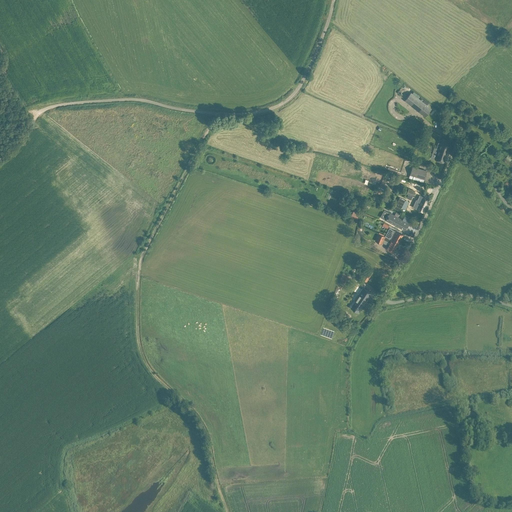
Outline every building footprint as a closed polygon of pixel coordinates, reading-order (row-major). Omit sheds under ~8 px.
[(411,93),(405,100),(425,116),(431,109),(411,93)] [(448,152),(451,142),(442,139),(439,147),(442,148),(441,150),(442,150),(442,149),(444,150),(444,151),(448,152)] [(444,162),(445,160),(448,152),(444,151),(444,150),(442,149),(442,150),(441,150),(442,148),(439,147),(435,159),(444,162)] [(424,179),(427,171),(412,166),(410,174),(424,179)] [(389,189),(392,181),(383,177),(380,185),(389,189)] [(429,200),(425,198),(422,197),(420,201),(418,200),(417,202),(416,202),(414,208),(424,212),(430,200),(429,200)] [(409,223),(405,221),(387,211),(384,219),(394,224),(405,230),(409,223)] [(403,235),(398,233),(395,231),(390,239),(382,235),(398,243),(403,235)] [(387,248),(389,249),(394,252),(398,243),(382,235),(378,233),(375,232),(374,235),(376,236),(374,240),(382,244),(384,239),(390,243),(387,248)] [(362,279),(366,282),(373,272),(368,269),(362,279)] [(343,273),(339,282),(344,284),(348,274),(343,273)] [(352,306),(354,308),(358,311),(371,292),(363,287),(354,301),(355,301),(352,306)]
